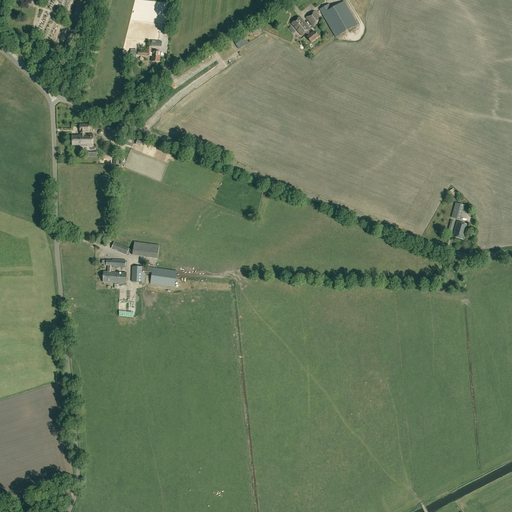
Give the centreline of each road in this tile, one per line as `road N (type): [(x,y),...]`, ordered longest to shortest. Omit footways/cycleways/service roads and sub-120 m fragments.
road 1 (unclassified): [(511,251),(453,252),(98,113)]
road 2 (unclassified): [(52,105),(78,475),(69,511)]
road 3 (unclassified): [(98,113),(284,0)]
